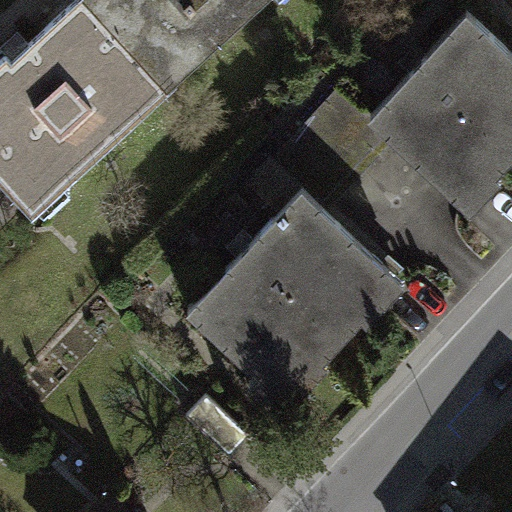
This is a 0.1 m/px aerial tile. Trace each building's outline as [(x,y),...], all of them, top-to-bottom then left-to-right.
[(7,46),(0,52),(0,164),(1,166),(24,191),(36,203),(169,81),(94,0),(70,0),(21,45),(13,52),(7,46)] [(94,0),(169,81),(257,0),(94,0)] [(511,154),(511,45),(468,4),(433,41),(418,57),(369,110),(387,127),(397,136),(407,146),(427,164),(447,183),(468,202),(511,154)] [(371,145),(387,127),(369,110),(340,84),(275,155),(302,179),(322,197),(338,180),(355,162),(371,145)] [(322,197),(302,179),(245,242),(229,259),(188,305),(288,396),(403,271),(383,252),(362,234),(342,216),(332,207),(322,197)] [(252,431),(205,386),(182,410),(229,455),(241,443),(252,431)]
